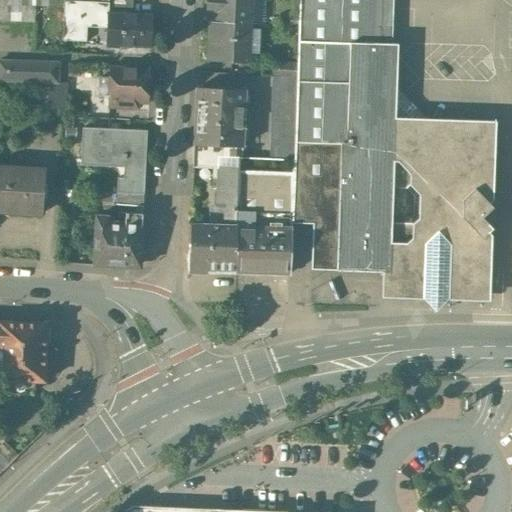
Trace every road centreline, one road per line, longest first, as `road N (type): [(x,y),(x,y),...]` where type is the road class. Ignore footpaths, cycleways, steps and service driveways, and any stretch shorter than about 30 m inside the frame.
road 1 (residential): [(113,299),(165,272),(180,0)]
road 2 (secondary): [(511,351),(347,357),(256,375),(190,404)]
road 3 (secondary): [(190,404),(118,442),(29,511)]
road 4 (tertiary): [(113,299),(139,320),(190,404)]
